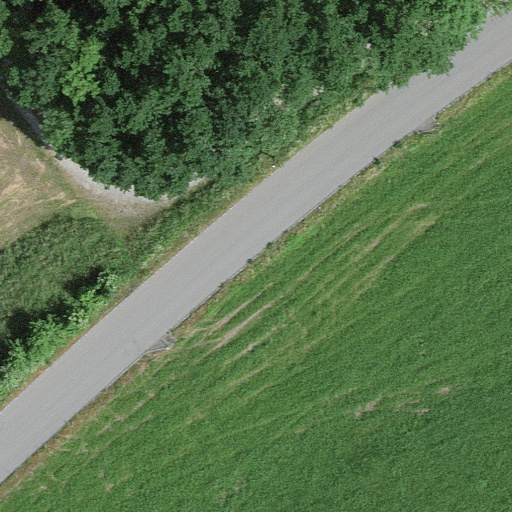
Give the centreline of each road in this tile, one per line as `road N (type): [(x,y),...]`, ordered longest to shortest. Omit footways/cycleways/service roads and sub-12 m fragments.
road 1 (unclassified): [(0,451),(310,178),(511,27)]
road 2 (track): [(508,29),(438,28),(380,45),(191,171),(137,189),(99,177),(59,144),(0,65)]
